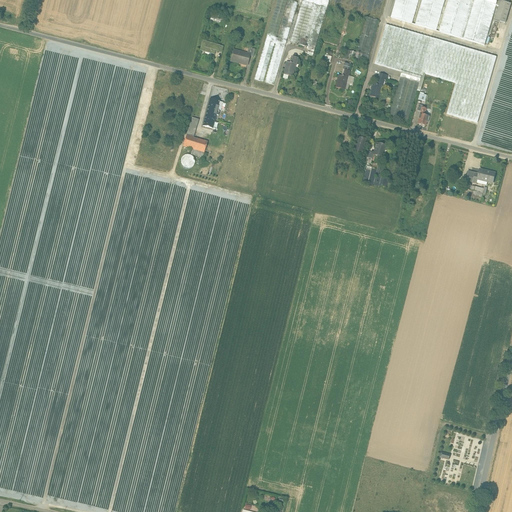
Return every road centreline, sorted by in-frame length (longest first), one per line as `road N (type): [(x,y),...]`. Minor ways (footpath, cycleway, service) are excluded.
road 1 (unclassified): [(511,158),(0,25)]
road 2 (tertiary): [(476,511),(511,356)]
